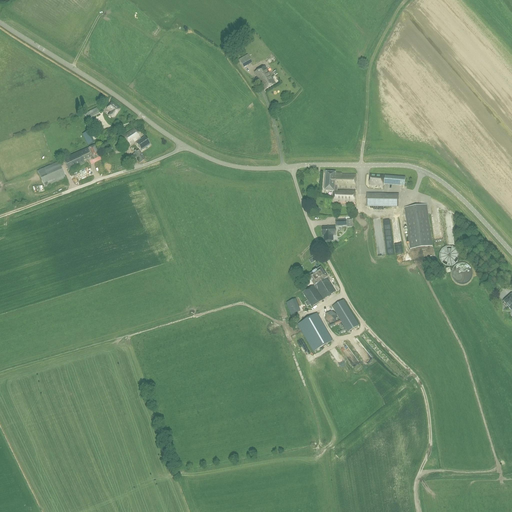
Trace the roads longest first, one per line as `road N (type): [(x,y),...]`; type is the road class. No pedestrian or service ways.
road 1 (tertiary): [(511,253),(460,197),(418,168),(224,164),(0,23)]
road 2 (track): [(406,0),(368,66),(360,165)]
